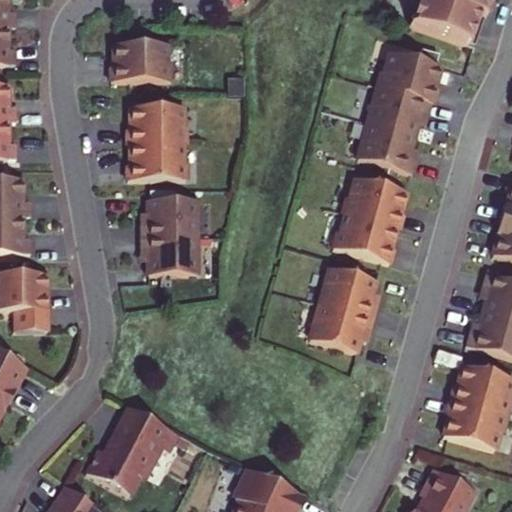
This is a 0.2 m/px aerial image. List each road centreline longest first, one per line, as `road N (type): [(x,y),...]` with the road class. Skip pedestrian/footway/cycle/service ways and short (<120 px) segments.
road 1 (residential): [(90,0),(65,34),(62,84),(101,341),(73,405),(24,451),(0,495)]
road 2 (residential): [(511,51),(474,134),(385,450),(352,511)]
